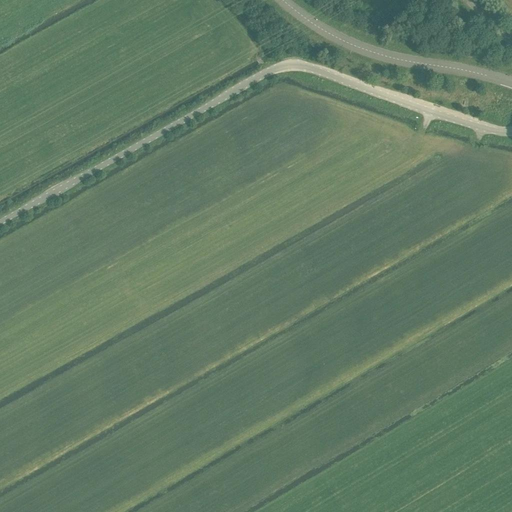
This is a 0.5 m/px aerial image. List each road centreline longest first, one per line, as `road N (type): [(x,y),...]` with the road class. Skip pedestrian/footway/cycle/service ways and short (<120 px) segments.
road 1 (unclassified): [(0,222),(293,64),(473,126),(511,130)]
road 2 (unclassified): [(511,83),(354,46),(279,0)]
